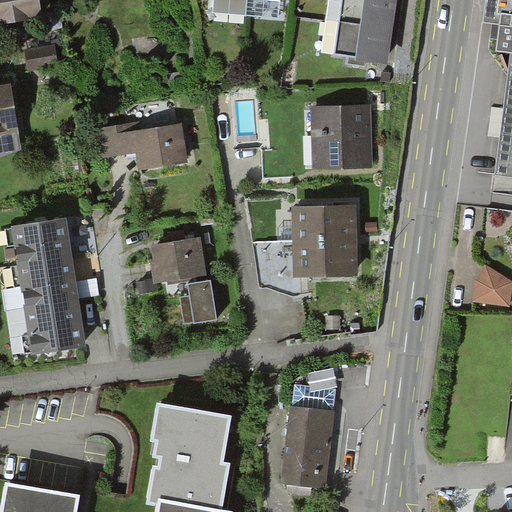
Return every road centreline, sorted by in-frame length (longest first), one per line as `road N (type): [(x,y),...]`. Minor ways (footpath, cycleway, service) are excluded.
road 1 (secondary): [(385,511),(454,0)]
road 2 (residential): [(0,382),(275,353)]
